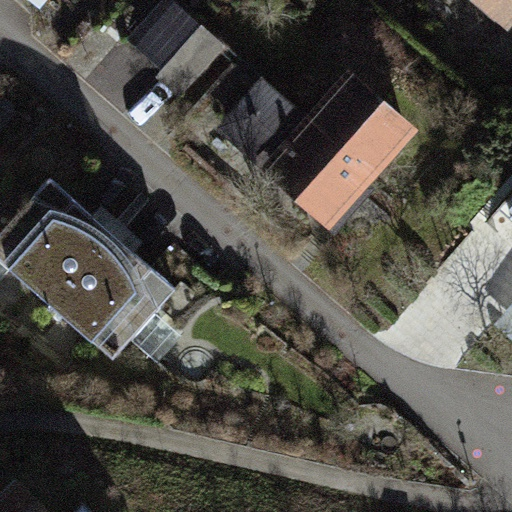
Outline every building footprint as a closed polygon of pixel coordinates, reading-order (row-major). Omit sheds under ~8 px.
[(511,36),(511,0),(465,0),(510,39),(511,36)] [(164,76),(189,91),(224,32),(198,17),(164,76)] [(223,119),(255,141),(291,91),(260,69),(223,119)] [(339,255),(426,155),(350,90),(264,190),(339,255)] [(179,311),(53,189),(0,252),(0,274),(117,381),(179,311)] [(511,193),(502,204),(511,212),(511,193)] [(43,511),(9,481),(0,491),(0,511),(43,511)]
